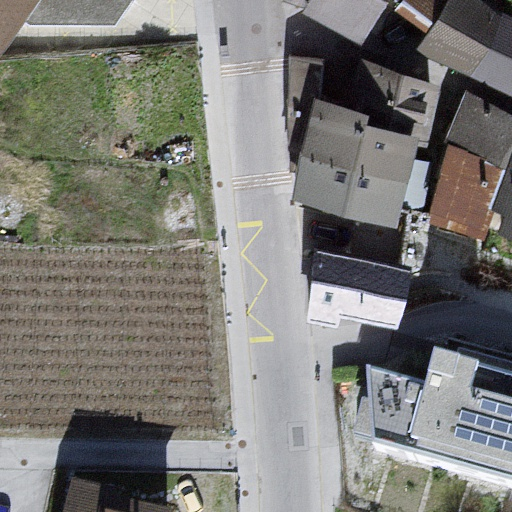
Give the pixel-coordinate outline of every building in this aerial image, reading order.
[(0,0),(0,15),(10,0),(0,0)] [(274,0),(351,42),(375,0),(274,0)] [(511,2),(505,0),(440,0),(407,50),(511,104),(511,2)] [(399,132),(303,98),(289,200),(382,230),(399,132)] [(511,136),(510,136),(483,223),(511,236),(511,136)] [(401,265),(317,246),(310,317),(332,320),(333,311),(390,322),(401,265)] [(511,511),(511,375),(441,359),(428,387),(359,368),(342,450),(385,475),(511,511)] [(131,511),(71,493),(67,511),(131,511)]
